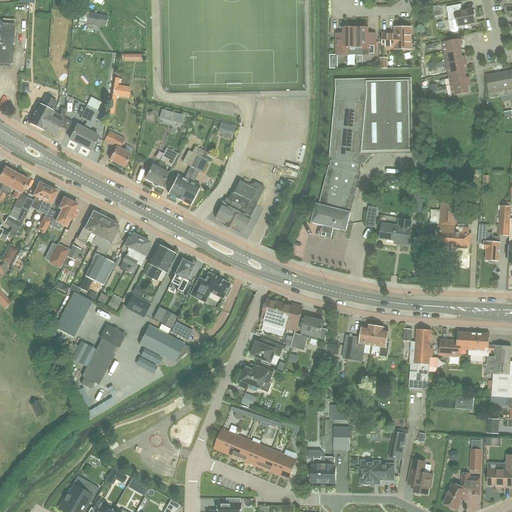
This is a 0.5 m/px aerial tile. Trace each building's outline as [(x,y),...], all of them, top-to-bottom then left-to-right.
[(511,0),(499,0),(500,0),(501,2),(501,5),(505,5),(505,11),(511,11),(511,0)] [(458,30),(458,26),(475,23),(473,9),(461,11),(460,5),(461,5),(461,4),(446,7),(451,31),(453,32),(457,32),(458,30)] [(108,16),(88,13),(86,24),(106,27),(108,16)] [(0,63),(11,64),(14,24),(14,18),(2,18),(0,18),(0,63)] [(24,37),(24,44),(30,44),(29,23),(19,24),(19,37),(24,37)] [(349,55),(356,55),(356,47),(356,28),(344,28),(344,34),(336,34),(336,55),(349,55)] [(356,47),(356,55),(362,55),(376,55),(376,34),(368,34),(368,28),(356,28),(356,47)] [(383,34),(383,48),(395,48),(395,50),(411,50),(411,28),(395,28),(395,34),(383,34)] [(442,43),(444,53),(461,50),(460,44),(463,43),(462,39),(442,43)] [(462,57),(461,50),(444,53),(446,64),(466,60),(465,56),(462,57)] [(446,64),(449,75),(465,71),(464,65),(467,65),(466,60),(446,64)] [(466,78),(465,71),(449,75),(451,85),(470,82),(469,77),(466,78)] [(507,72),(496,74),(501,97),(511,95),(507,72)] [(501,97),(496,74),(485,76),(490,99),(501,97)] [(113,114),(116,96),(128,98),(130,87),(118,85),(119,78),(113,78),(108,113),(113,114)] [(335,91),(329,161),(330,161),(330,166),(329,166),(319,204),(316,204),(311,223),(323,226),(322,230),(332,232),(333,228),(346,232),(351,213),(350,212),(360,174),(359,173),(360,164),(361,164),(361,163),(363,163),(372,154),(413,153),(411,78),(335,80),(335,91)] [(470,82),(451,85),(453,96),(469,93),(468,86),(471,86),(470,82)] [(28,123),(44,131),(54,111),(52,110),(56,101),(46,96),(42,102),(44,103),(43,106),(38,103),(28,122),(28,123)] [(98,136),(89,132),(99,111),(82,102),(74,116),(86,122),(83,128),(77,125),(69,140),(91,150),(98,136)] [(60,115),(54,111),(44,131),(44,130),(55,136),(61,123),(63,124),(63,125),(62,128),(67,130),(71,122),(64,118),(65,109),(61,109),(60,115)] [(183,116),(162,111),(160,118),(181,124),(183,116)] [(109,160),(124,168),(131,154),(119,149),(124,139),(116,135),(111,145),(116,147),(109,160)] [(166,148),(156,167),(152,165),(145,178),(161,187),(168,173),(178,154),(166,148)] [(179,200),(189,180),(201,157),(188,151),(182,163),(190,167),(184,178),(178,175),(168,194),(179,200)] [(208,160),(201,157),(189,180),(179,200),(190,205),(200,186),(193,183),(199,171),(201,173),(208,160)] [(0,176),(0,181),(3,183),(0,188),(0,204),(10,187),(9,187),(16,174),(5,167),(0,176)] [(20,210),(27,196),(21,193),(28,180),(16,174),(9,187),(10,187),(15,190),(12,197),(17,199),(13,206),(14,206),(9,216),(16,219),(21,210),(20,210)] [(219,209),(219,211),(215,218),(224,223),(223,225),(234,230),(235,228),(243,232),(250,218),(250,217),(265,188),(256,183),(250,186),(240,180),(233,193),(231,193),(228,199),(226,198),(223,203),(222,204),(220,205),(219,209)] [(43,199),(48,188),(39,183),(33,196),(35,197),(30,207),(35,210),(38,205),(41,206),(43,201),(44,200),(43,199)] [(57,192),(48,188),(43,199),(44,200),(43,201),(41,206),(38,205),(35,210),(46,215),(51,205),(57,192)] [(414,192),(414,214),(424,213),(424,191),(414,192)] [(77,205),(64,198),(59,208),(61,209),(58,216),(61,218),(59,222),(66,226),(70,219),(73,220),(77,212),(74,211),(77,205)] [(436,231),(435,231),(434,244),(470,247),(471,234),(470,234),(468,234),(469,228),(457,227),(459,199),(442,198),(440,226),(439,226),(438,232),(436,231)] [(509,236),(511,207),(500,206),(498,235),(509,236)] [(368,216),(376,217),(378,208),(369,207),(368,216)] [(21,210),(16,219),(16,220),(22,223),(28,211),(22,208),(21,210)] [(92,244),(105,219),(93,213),(87,225),(85,224),(77,240),(84,244),(90,232),(96,235),(92,244)] [(9,217),(5,224),(18,231),(22,225),(9,217)] [(50,221),(43,218),(37,230),(44,233),(50,221)] [(115,224),(105,219),(92,244),(99,247),(93,259),(85,276),(79,288),(86,293),(93,280),(103,286),(114,264),(103,258),(110,245),(109,244),(116,230),(117,229),(115,224)] [(397,241),(409,243),(411,229),(410,229),(411,222),(400,220),(399,227),(382,224),(381,232),(377,232),(375,245),(396,248),(397,241)] [(9,233),(0,228),(0,225),(1,224),(0,223),(0,237),(5,240),(9,233)] [(500,238),(493,237),(493,233),(485,233),(484,249),(487,249),(486,260),(492,261),(493,263),(496,263),(498,261),(499,261),(500,243),(500,238)] [(128,264),(141,239),(140,238),(140,236),(137,234),(135,235),(133,234),(131,239),(129,238),(125,245),(129,247),(127,250),(129,251),(127,256),(125,255),(122,261),(123,261),(122,264),(124,265),(126,263),(128,264)] [(143,239),(141,239),(128,264),(134,267),(137,261),(136,261),(138,256),(140,257),(141,254),(145,256),(149,248),(147,247),(149,243),(148,242),(147,240),(145,239),(143,239)] [(44,259),(49,262),(49,263),(59,268),(68,250),(57,245),(57,246),(52,243),(44,259)] [(72,245),(66,257),(75,261),(81,250),(72,245)] [(151,279),(166,250),(163,248),(164,248),(159,245),(159,246),(157,245),(148,263),(151,265),(145,275),(151,279)] [(17,251),(10,247),(2,260),(10,264),(17,251)] [(169,252),(166,250),(151,279),(156,281),(162,270),(166,273),(175,255),(174,254),(174,253),(170,251),(169,252)] [(26,259),(18,255),(9,271),(15,280),(26,259)] [(175,275),(172,281),(179,285),(176,290),(182,293),(189,281),(187,280),(194,266),(193,265),(193,264),(189,262),(188,263),(183,260),(175,275)] [(190,295),(197,298),(205,302),(210,292),(222,299),(224,296),(226,297),(231,288),(228,287),(230,284),(222,280),(216,277),(208,273),(203,283),(198,280),(190,295)] [(132,293),(141,298),(145,290),(136,285),(132,293)] [(0,291),(0,304),(5,309),(12,302),(0,291)] [(73,337),(92,301),(74,292),(55,328),(73,337)] [(150,304),(132,294),(125,308),(143,318),(150,304)] [(121,299),(113,295),(107,307),(115,312),(121,299)] [(291,346),(295,334),(302,310),(267,300),(257,335),(291,346)] [(162,315),(156,312),(152,318),(171,328),(177,317),(165,310),(162,315)] [(295,334),(291,346),(291,347),(298,349),(304,351),(305,346),(308,337),(319,341),(319,340),(325,341),(328,330),(322,329),(324,322),(306,317),(302,332),(301,335),(295,334)] [(171,332),(183,339),(188,329),(176,322),(171,332)] [(107,342),(118,348),(125,334),(118,331),(119,329),(114,327),(114,328),(107,324),(100,338),(101,339),(107,342)] [(365,344),(373,345),(376,326),(374,326),(373,324),(370,324),(369,325),(367,325),(367,327),(362,326),(361,338),(355,337),(354,347),(345,346),(343,359),(362,361),(365,344)] [(176,361),(192,349),(184,344),(149,325),(139,344),(174,363),(175,361),(176,361)] [(377,327),(376,326),(373,345),(380,347),(379,356),(387,357),(389,342),(387,342),(388,330),(384,329),(384,328),(383,327),(382,326),(378,325),(377,327)] [(405,329),(404,341),(411,342),(411,341),(412,329),(405,329)] [(428,389),(429,365),(430,357),(432,357),(433,349),(430,349),(432,331),(417,330),(416,330),(417,330),(416,344),(411,343),(412,341),(411,341),(411,342),(410,364),(411,364),(410,372),(409,388),(428,389)] [(460,349),(469,350),(470,333),(458,333),(458,342),(441,340),(440,355),(460,356),(460,349)] [(470,333),(469,350),(469,354),(488,356),(489,346),(490,335),(470,333)] [(104,348),(107,342),(101,339),(82,376),(98,385),(114,354),(105,349),(104,348)] [(252,347),(250,354),(252,354),(251,355),(271,363),(274,355),(280,357),(284,347),(270,341),(268,347),(257,342),(255,348),(252,347)] [(119,357),(124,360),(130,348),(125,345),(119,357)] [(493,374),(493,381),(488,381),(487,396),(511,398),(511,361),(510,362),(511,346),(495,345),(495,346),(494,346),(494,348),(494,357),(487,357),(486,374),(493,374)] [(143,357),(152,362),(155,356),(146,351),(143,357)] [(290,354),(288,361),(296,363),(298,356),(290,354)] [(136,361),(128,364),(126,361),(120,364),(122,367),(126,365),(130,373),(139,368),(147,385),(155,382),(146,364),(139,367),(136,361)] [(326,376),(336,378),(339,364),(327,361),(326,366),(330,367),(329,371),(327,370),(326,376)] [(258,372),(246,368),(239,386),(247,389),(249,384),(261,388),(260,390),(268,393),(272,384),(270,383),(274,372),(260,367),(258,372)] [(138,372),(128,378),(134,389),(145,384),(138,372)] [(95,384),(84,378),(81,384),(92,389),(95,384)] [(241,403),(252,407),(256,397),(245,393),(241,403)] [(456,396),(455,408),(472,410),(474,398),(456,396)] [(507,407),(507,398),(491,396),(491,402),(495,402),(495,406),(507,407)] [(44,413),(38,400),(29,404),(35,417),(44,413)] [(242,417),(243,415),(244,411),(232,407),(231,411),(236,412),(235,414),(234,417),(241,420),(242,417)] [(257,416),(244,411),(243,415),(256,419),(257,416)] [(499,419),(487,419),(487,433),(498,434),(499,419)] [(215,449),(227,454),(235,435),(222,430),(215,449)] [(398,433),(393,458),(402,460),(407,435),(398,433)] [(247,440),(235,435),(227,454),(239,459),(247,440)] [(349,450),(350,438),(334,437),(333,450),(349,450)] [(239,459),(252,464),(259,445),(247,440),(239,459)] [(271,450),(259,445),(252,464),(264,469),(271,450)] [(483,449),(471,448),(470,470),(482,470),(483,449)] [(264,469),(276,474),(284,455),(271,450),(264,469)] [(335,458),(325,457),(325,455),(321,451),(308,450),(308,459),(313,459),(313,467),(311,467),(311,471),(307,475),(311,478),(311,483),(336,483),(336,467),(334,467),(335,458)] [(296,461),(284,455),(276,474),(289,479),(296,461)] [(511,455),(507,455),(507,464),(489,463),(488,469),(488,485),(501,485),(501,487),(511,488),(511,479),(511,455)] [(425,462),(413,460),(408,484),(415,486),(414,492),(415,493),(416,494),(420,495),(421,494),(427,495),(428,488),(430,487),(433,475),(423,473),(425,462)] [(369,484),(374,484),(380,484),(380,480),(393,480),(394,465),(380,464),(380,462),(362,462),(361,484),(363,484),(364,485),(368,485),(369,484)] [(480,478),(470,478),(471,474),(462,473),(462,481),(459,487),(452,483),(447,493),(448,494),(444,503),(450,507),(450,508),(454,510),(455,509),(457,510),(464,497),(465,497),(468,491),(473,491),(472,495),(479,495),(480,478)] [(110,476),(107,481),(112,484),(115,479),(110,476)] [(81,511),(82,511),(88,502),(86,501),(89,496),(93,498),(99,488),(90,483),(85,492),(73,486),(68,496),(66,495),(59,508),(66,511),(72,511),(73,510),(77,511),(79,510),(81,511)] [(111,511),(104,508),(107,503),(98,498),(91,511),(93,511),(111,511)] [(179,505),(170,500),(167,505),(176,510),(179,505)]
